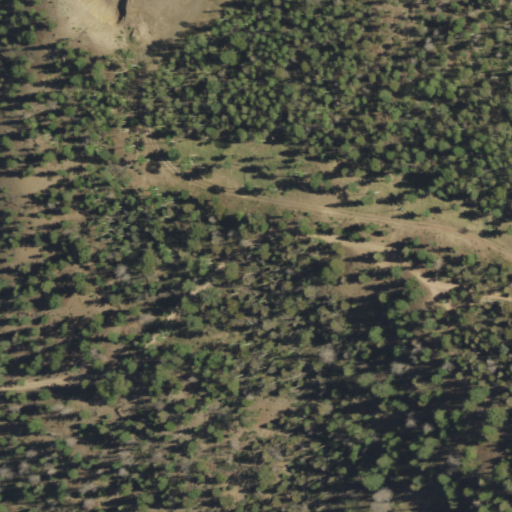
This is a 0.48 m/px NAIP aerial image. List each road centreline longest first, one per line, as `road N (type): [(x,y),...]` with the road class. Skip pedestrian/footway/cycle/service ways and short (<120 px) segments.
road 1 (track): [(511,296),(401,255),(280,225),(120,358),(0,385)]
road 2 (track): [(511,257),(422,217),(188,178),(148,123),(148,81),(196,0)]
